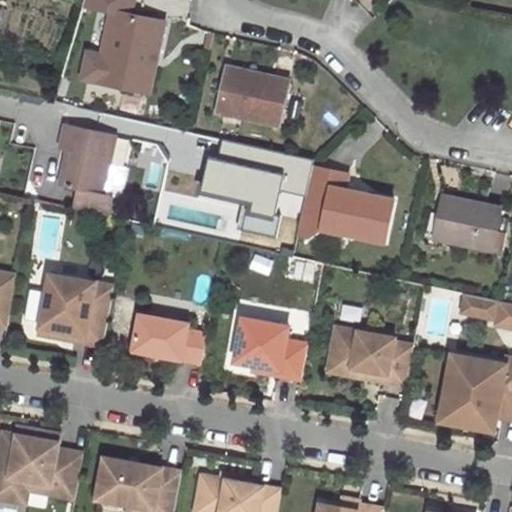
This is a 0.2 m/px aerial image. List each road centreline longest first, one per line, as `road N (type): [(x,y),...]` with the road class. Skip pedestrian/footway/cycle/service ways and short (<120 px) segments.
road 1 (residential): [(0,380),(511,482)]
road 2 (residential): [(222,0),(239,30),(342,52),(423,143),(511,161)]
